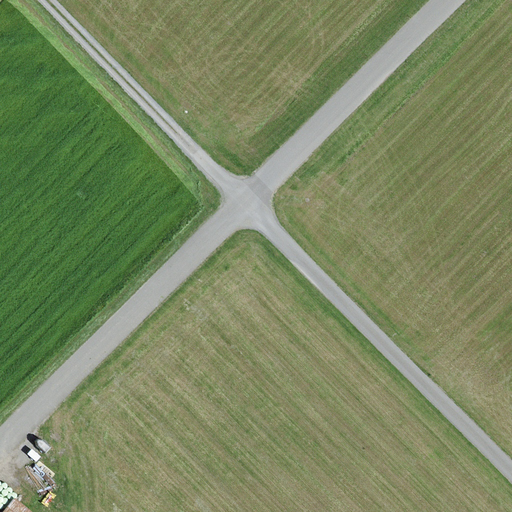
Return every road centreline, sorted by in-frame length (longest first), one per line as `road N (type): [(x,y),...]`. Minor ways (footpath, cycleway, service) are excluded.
road 1 (track): [(511,465),(253,201)]
road 2 (track): [(0,449),(253,201)]
road 3 (track): [(253,201),(51,0)]
road 4 (track): [(253,201),(452,0)]
